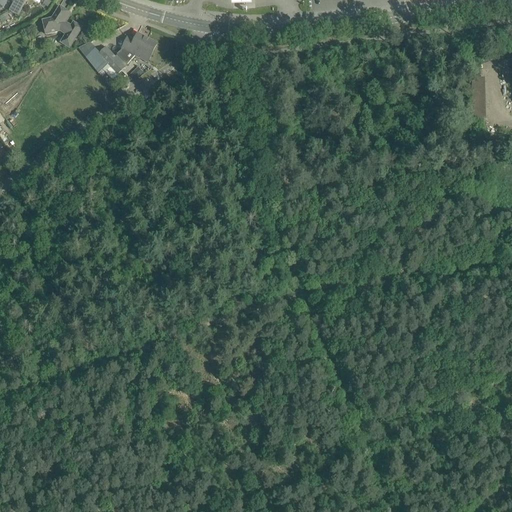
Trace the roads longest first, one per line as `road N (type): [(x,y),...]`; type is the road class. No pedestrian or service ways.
road 1 (tertiary): [(190,23),(305,28),(511,1)]
road 2 (unclassified): [(0,190),(174,56),(190,23)]
